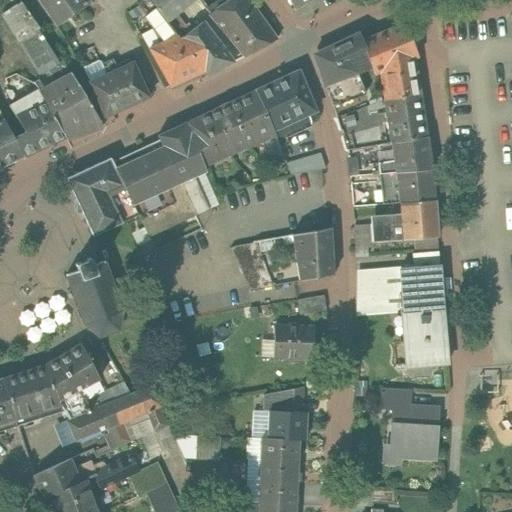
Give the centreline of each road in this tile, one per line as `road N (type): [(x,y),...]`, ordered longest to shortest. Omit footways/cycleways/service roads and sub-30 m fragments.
road 1 (residential): [(334,511),(342,210),(325,115),(296,45)]
road 2 (residential): [(410,0),(430,55),(463,350),(511,350)]
road 3 (residential): [(0,198),(296,45)]
